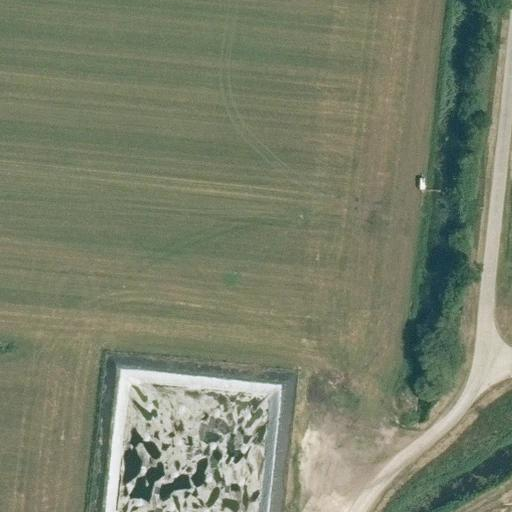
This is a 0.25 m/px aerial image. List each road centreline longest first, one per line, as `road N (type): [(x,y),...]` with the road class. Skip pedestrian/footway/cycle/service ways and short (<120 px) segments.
road 1 (unclassified): [(482,367),(511,66)]
road 2 (unclassified): [(356,511),(380,479),(454,419),(482,367)]
